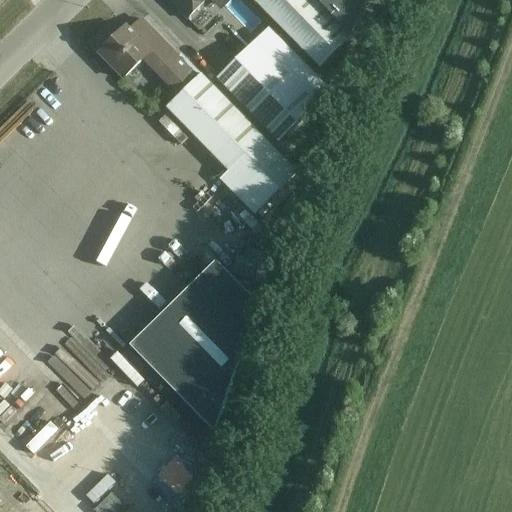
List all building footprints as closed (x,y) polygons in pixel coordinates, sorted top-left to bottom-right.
[(167,0),(186,19),(206,0),(167,0)] [(325,0),(319,6),(313,0),(253,0),(319,68),(350,38),(368,0),(325,0)] [(143,59),(160,77),(179,96),(166,108),(262,205),(296,172),(200,74),(200,75),(180,55),(178,57),(141,20),(130,31),(126,27),(98,54),(122,79),(143,59)] [(325,86),(268,28),(216,78),(279,142),(317,106),(311,100),(325,86)] [(214,433),(258,304),(216,261),(129,346),(214,433)]
